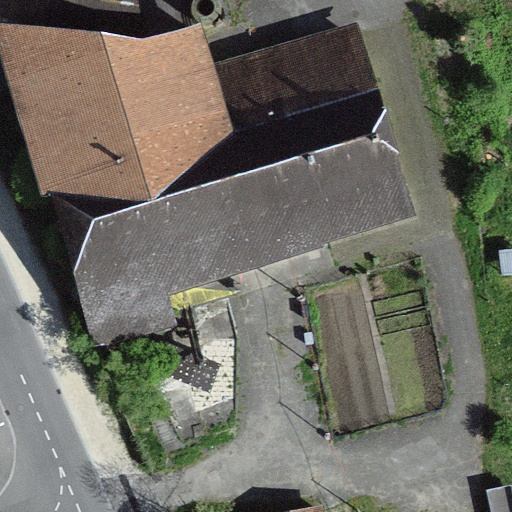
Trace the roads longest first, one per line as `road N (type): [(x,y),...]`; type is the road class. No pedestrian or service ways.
road 1 (track): [(379,13),(462,349),(469,399),(445,453),(118,511)]
road 2 (residential): [(92,511),(0,324)]
